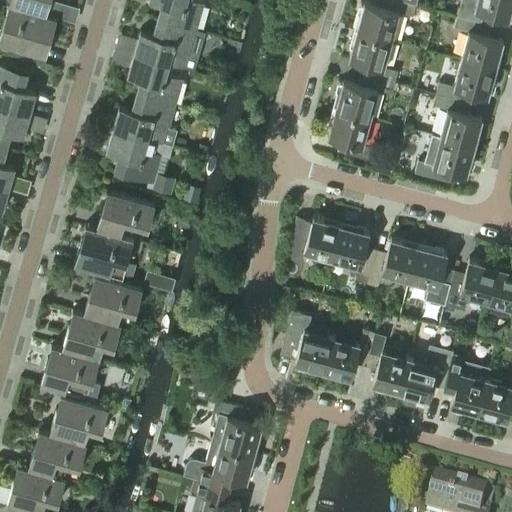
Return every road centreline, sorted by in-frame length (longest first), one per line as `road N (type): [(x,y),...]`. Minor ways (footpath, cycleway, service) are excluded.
road 1 (residential): [(0,383),(102,0)]
road 2 (residential): [(300,406),(265,395),(252,357),(274,161)]
road 3 (residential): [(494,216),(274,161)]
road 4 (residential): [(511,462),(300,406)]
road 5 (residential): [(274,161),(319,0)]
